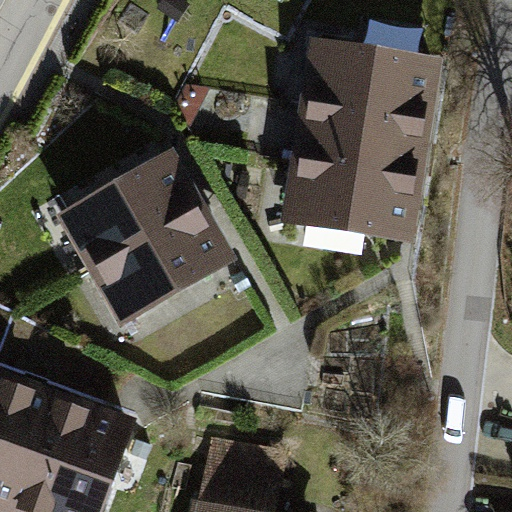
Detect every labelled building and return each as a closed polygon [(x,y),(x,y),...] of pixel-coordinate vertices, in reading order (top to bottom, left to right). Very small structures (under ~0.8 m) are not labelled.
[(432,65),(320,47),(311,105),(423,122),(432,65)] [(423,122),(311,105),(302,162),(414,179),(423,122)] [(196,211),(167,160),(69,216),(98,267),(196,211)] [(414,179),(302,162),(293,221),(405,238),(414,179)] [(196,211),(98,267),(127,318),(225,262),(196,211)] [(0,438),(18,389),(0,381),(0,438)] [(34,511),(72,408),(18,389),(0,438),(0,501),(28,511),(34,511)] [(96,511),(127,428),(72,408),(34,511),(96,511)] [(214,444),(201,503),(246,511),(274,511),(285,457),(214,444)]
